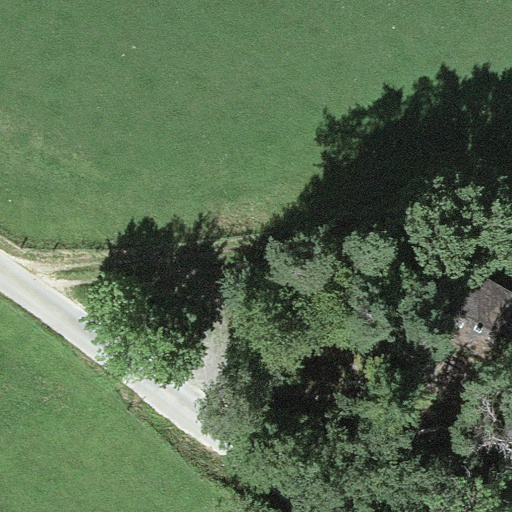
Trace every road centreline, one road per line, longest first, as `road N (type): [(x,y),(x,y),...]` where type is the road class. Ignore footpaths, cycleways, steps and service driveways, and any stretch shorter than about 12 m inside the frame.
road 1 (unclassified): [(0,278),(325,511)]
road 2 (track): [(22,294),(343,234)]
road 3 (track): [(177,408),(212,334),(199,260)]
